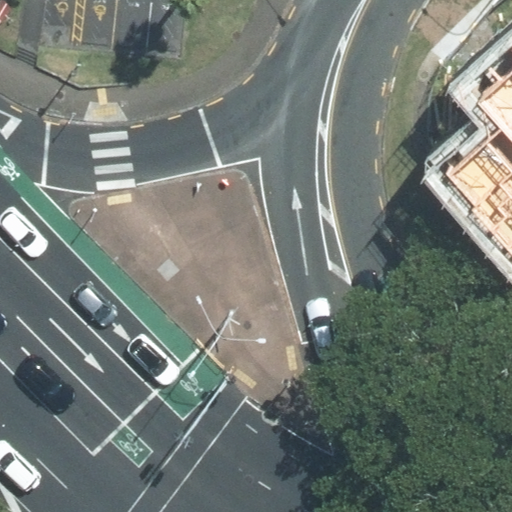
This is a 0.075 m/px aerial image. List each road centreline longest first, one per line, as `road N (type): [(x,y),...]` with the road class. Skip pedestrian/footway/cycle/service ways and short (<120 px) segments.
road 1 (secondary): [(331,79),(320,147),(332,256),(404,511)]
road 2 (primary): [(0,159),(171,148),(331,79)]
road 3 (primary): [(182,511),(0,344)]
